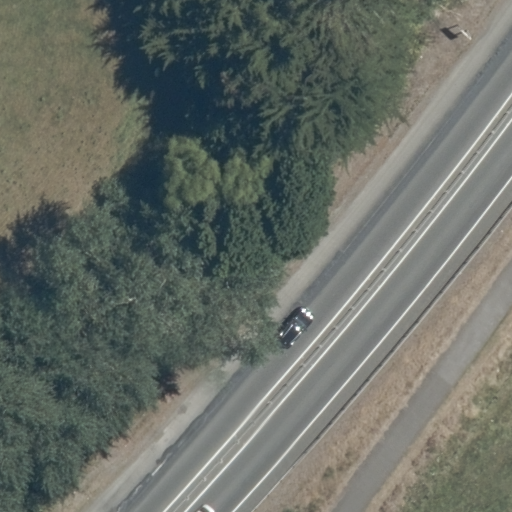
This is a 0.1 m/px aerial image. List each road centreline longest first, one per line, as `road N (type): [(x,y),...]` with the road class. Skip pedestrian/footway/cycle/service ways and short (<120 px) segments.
road 1 (trunk): [(141,511),(266,373),(511,65)]
road 2 (trunk): [(511,153),(211,511)]
